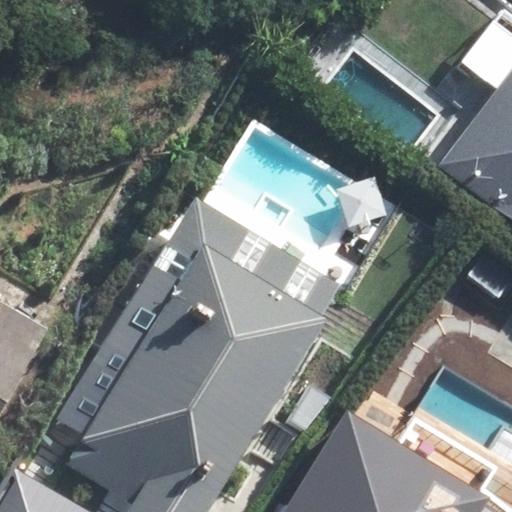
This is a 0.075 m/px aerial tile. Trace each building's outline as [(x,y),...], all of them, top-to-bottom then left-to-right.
[(511,50),(480,26),(447,71),(483,97),(423,179),(511,244),(511,50)] [(168,212),(66,394),(92,408),(57,471),(116,504),(111,511),(198,511),(319,297),(168,212)] [(0,390),(29,337),(0,320),(0,390)] [(481,511),(465,503),(320,427),(276,511),(481,511)] [(47,511),(0,486),(0,511),(47,511)]
